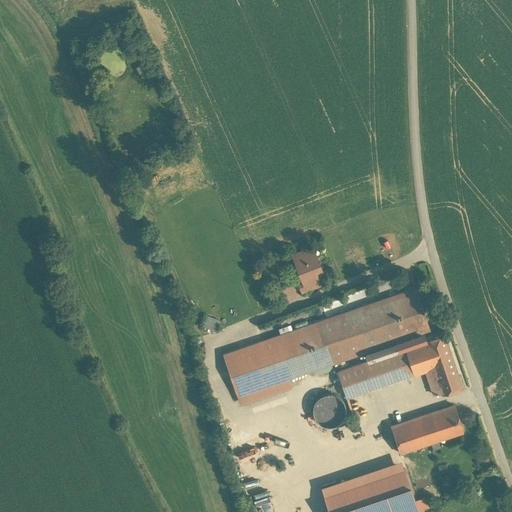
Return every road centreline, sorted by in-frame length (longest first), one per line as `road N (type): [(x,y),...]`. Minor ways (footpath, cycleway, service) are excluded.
road 1 (unclassified): [(511,486),(431,249),(417,169),(409,0)]
road 2 (track): [(431,249),(200,339)]
